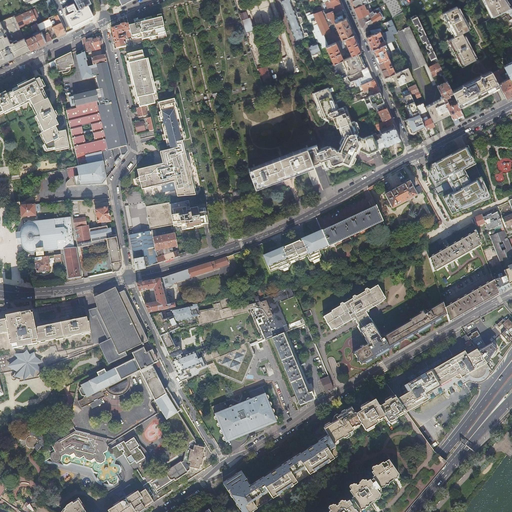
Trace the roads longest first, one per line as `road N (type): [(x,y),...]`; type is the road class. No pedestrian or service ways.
road 1 (secondary): [(413,155),(270,234),(129,278)]
road 2 (tertiary): [(248,453),(499,299)]
road 3 (residential): [(103,22),(133,151),(113,182),(129,278)]
road 4 (residential): [(129,278),(173,379),(224,463)]
road 5 (residential): [(413,155),(445,223),(511,196)]
road 6 (residential): [(413,155),(356,33)]
road 7 (secondary): [(129,278),(0,290)]
road 8 (primary): [(511,353),(440,457)]
road 9 (primary): [(437,480),(511,382)]
